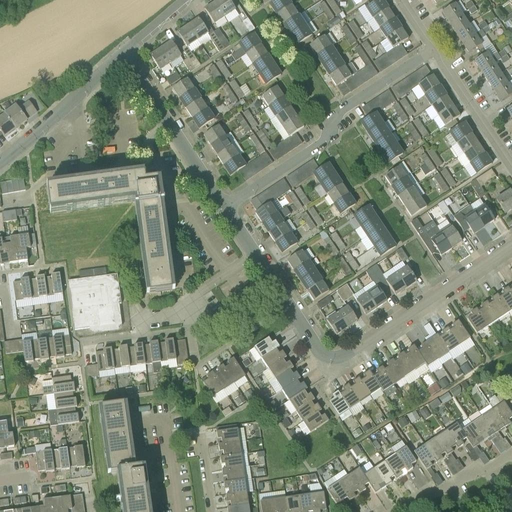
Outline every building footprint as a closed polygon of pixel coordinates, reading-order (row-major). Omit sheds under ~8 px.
[(219,0),(215,3),(225,18),(235,11),(227,0),(219,0)] [(277,0),(270,6),(276,16),(292,6),(288,0),(277,0)] [(331,8),(336,5),(332,0),(327,0),(326,1),(331,8)] [(373,19),(388,10),(381,0),(379,0),(366,9),(373,19)] [(324,13),(329,10),(324,2),(319,6),(324,13)] [(468,11),(474,7),(474,6),(471,2),(465,6),(468,11)] [(214,25),(225,18),(215,3),(204,10),(214,25)] [(449,23),(462,14),(459,10),(455,4),(442,13),(449,23)] [(336,5),(331,8),(336,16),(341,13),(336,5)] [(276,16),(283,26),(298,16),(292,6),(276,16)] [(474,7),(468,11),(471,15),(477,11),(474,7)] [(329,10),(324,13),(329,20),(334,17),(329,10)] [(380,29),(394,20),(388,10),(373,19),(380,29)] [(455,34),(469,25),(462,14),(449,23),(455,34)] [(283,26),(290,36),(305,26),(298,16),(283,26)] [(340,22),(337,18),(327,24),(331,29),(340,22)] [(255,30),(248,19),(242,23),(249,33),(255,30)] [(198,41),(208,34),(198,20),(188,26),(198,41)] [(386,39),(401,30),(394,20),(380,29),(386,39)] [(353,32),(358,29),(353,22),(348,25),(353,32)] [(478,26),(481,31),(488,27),(487,27),(485,22),(478,26)] [(469,54),(482,45),(479,41),(485,37),(485,35),(491,31),(490,30),(495,27),(492,24),(487,27),(488,27),(481,31),(475,35),(476,35),(462,44),(469,54)] [(476,35),(475,35),(469,25),(455,34),(462,44),(476,35)] [(187,48),(198,41),(188,26),(177,33),(186,46),(182,49),(188,58),(195,69),(200,66),(193,55),(193,56),(187,48)] [(305,26),(290,36),(297,46),(312,36),(305,26)] [(346,37),(351,34),(346,26),(341,30),(346,37)] [(358,29),(353,32),(358,40),(363,37),(358,29)] [(395,48),(400,45),(408,40),(401,30),(386,39),(393,49),(395,48)] [(219,53),(224,50),(217,39),(213,33),(208,36),(219,53)] [(351,34),(346,37),(351,45),(356,42),(351,34)] [(217,39),(224,50),(230,46),(223,35),(217,39)] [(246,55),(260,46),(253,35),(239,45),(246,55)] [(309,47),(316,57),(331,47),(324,37),(309,47)] [(367,53),(372,49),(367,42),(361,45),(367,53)] [(160,49),(170,64),(180,57),(171,43),(160,49)] [(395,48),(402,59),(407,55),(400,45),(395,48)] [(252,65),(267,56),(260,46),(246,55),(252,65)] [(359,57),(364,54),(359,46),(354,50),(359,57)] [(503,50),(503,51),(506,56),(511,52),(508,46),(503,50)] [(316,57),(323,67),(338,57),(331,47),(316,57)] [(389,52),(396,62),(402,59),(395,48),(393,49),(389,52)] [(160,71),(170,64),(160,49),(150,56),(160,71)] [(372,49),(367,53),(372,60),(377,57),(372,49)] [(234,50),(225,58),(227,61),(237,53),(234,50)] [(494,63),(495,64),(500,60),(506,56),(503,51),(498,55),(497,54),(491,59),(488,53),(474,62),(481,72),(494,63)] [(384,55),(391,66),(396,62),(389,52),(384,55)] [(364,54),(359,57),(364,65),(369,62),(364,54)] [(379,59),(385,69),(391,66),(384,55),(379,59)] [(259,76),(274,66),(267,56),(252,65),(259,76)] [(506,56),(500,60),(503,64),(509,60),(506,56)] [(323,67),(329,77),(345,67),(338,57),(323,67)] [(190,73),(195,69),(188,58),(183,62),(190,73)] [(379,59),(373,63),(380,73),(385,69),(379,59)] [(221,72),(226,69),(221,61),(216,64),(221,72)] [(488,83),(501,74),(495,64),(494,63),(481,72),(488,83)] [(365,68),(372,78),(377,75),(371,64),(365,68)] [(214,77),(219,73),(213,66),(209,69),(214,77)] [(259,76),(266,86),(280,76),(274,66),(259,76)] [(344,83),(349,79),(351,77),(345,67),(329,77),(336,88),(344,83)] [(367,82),(372,78),(365,68),(360,72),(367,82)] [(226,69),(221,72),(226,79),(231,76),(226,69)] [(419,85),(425,82),(418,71),(413,75),(419,85)] [(361,85),(367,82),(360,72),(354,75),(361,85)] [(219,73),(214,77),(219,84),(224,81),(219,73)] [(177,74),(166,81),(170,86),(180,79),(177,74)] [(494,93),(508,84),(504,79),(501,74),(488,83),(494,93)] [(356,89),(361,85),(354,75),(351,77),(349,79),(356,89)] [(414,89),(418,86),(419,85),(413,75),(407,79),(414,89)] [(424,97),(439,87),(432,77),(425,82),(419,85),(418,86),(424,97)] [(172,90),(179,100),(194,90),(187,79),(172,90)] [(350,93),(356,89),(349,79),(344,83),(350,93)] [(409,92),(414,89),(407,79),(402,82),(409,92)] [(234,92),(239,88),(234,81),(229,84),(234,92)] [(403,96),(409,92),(402,82),(396,86),(403,96)] [(511,95),(511,90),(511,88),(508,84),(494,93),(501,103),(511,95)] [(227,97),(232,94),(227,86),(222,89),(227,97)] [(398,100),(403,96),(396,86),(391,90),(398,100)] [(431,107),(446,97),(439,87),(424,97),(431,107)] [(239,88),(234,92),(239,99),(244,96),(239,88)] [(269,108),(283,98),(276,88),(262,98),(269,108)] [(179,100),(186,110),(201,100),(194,90),(179,100)] [(390,105),(395,101),(389,91),(383,95),(390,105)] [(232,94),(227,97),(232,104),(237,101),(232,94)] [(384,108),(390,105),(383,95),(378,98),(384,108)] [(431,107),(438,117),(453,107),(446,97),(431,107)] [(275,118),(290,108),(283,98),(269,108),(275,118)] [(379,112),(384,108),(378,98),(372,102),(379,112)] [(405,110),(410,106),(405,99),(400,102),(405,110)] [(186,110),(192,120),(208,110),(201,100),(186,110)] [(4,115),(15,130),(27,122),(25,119),(28,117),(29,119),(36,113),(28,102),(18,109),(16,105),(4,114),(5,115),(4,115)] [(373,116),(376,114),(379,112),(372,102),(367,106),(373,116)] [(398,115),(402,111),(397,104),(393,107),(398,115)] [(368,119),(373,116),(367,106),(361,109),(368,119)] [(410,106),(405,110),(410,117),(415,114),(410,106)] [(438,117),(445,127),(459,117),(453,107),(438,117)] [(275,118),(282,128),(297,118),(290,108),(275,118)] [(208,110),(192,120),(199,130),(214,120),(208,110)] [(248,122),(253,118),(248,111),(243,114),(248,122)] [(402,111),(398,115),(403,122),(408,119),(402,111)] [(361,124),(367,134),(383,124),(376,114),(373,116),(368,119),(361,124)] [(0,117),(0,132),(4,138),(15,130),(4,115),(0,117)] [(241,126),(246,123),(241,115),(236,119),(241,126)] [(253,118),(248,122),(253,129),(258,126),(253,118)] [(297,118),(282,128),(289,138),(290,137),(295,134),(303,128),(297,118)] [(418,130),(423,126),(418,119),(413,122),(418,130)] [(246,123),(241,126),(246,134),(251,130),(246,123)] [(367,134),(374,145),(389,134),(383,124),(367,134)] [(411,135),(416,131),(411,124),(406,127),(411,135)] [(456,145),(471,135),(464,124),(449,134),(456,145)] [(203,136),(210,147),(226,137),(219,126),(203,136)] [(423,126),(418,130),(423,137),(428,134),(423,126)] [(261,142),(266,138),(261,130),(256,134),(261,142)] [(416,131),(411,135),(416,142),(421,139),(416,131)] [(290,137),(297,148),(302,144),(295,134),(290,137)] [(374,145),(381,155),(396,144),(389,134),(374,145)] [(254,146),(259,143),(254,135),(249,138),(254,146)] [(463,155),(478,145),(471,135),(456,145),(463,155)] [(210,147),(217,157),(232,147),(226,137),(210,147)] [(290,137),(289,138),(284,141),(291,151),(297,148),(290,137)] [(266,138),(261,142),(267,149),(272,146),(266,138)] [(279,145),(286,155),(291,151),(284,141),(279,145)] [(259,143),(254,146),(260,154),(264,151),(259,143)] [(396,144),(381,155),(388,165),(391,163),(398,158),(403,155),(396,144)] [(274,148),(280,158),(286,155),(279,145),(274,148)] [(470,165),(484,155),(478,145),(463,155),(470,165)] [(217,157),(224,167),(239,157),(232,147),(217,157)] [(274,148),(268,152),(275,162),(280,158),(274,148)] [(432,160),(437,157),(432,149),(427,153),(432,160)] [(260,157),(267,167),(272,164),(266,153),(260,157)] [(425,165),(430,162),(425,154),(420,158),(425,165)] [(470,165),(476,175),(491,165),(484,155),(470,165)] [(239,172),(244,168),(245,167),(239,157),(224,167),(230,177),(239,172)] [(262,171),(267,167),(260,157),(255,161),(262,171)] [(437,157),(432,160),(438,168),(443,165),(437,157)] [(399,159),(398,158),(391,163),(391,164),(393,166),(400,161),(399,159)] [(256,174),(262,171),(255,161),(249,164),(256,174)] [(314,174),(320,171),(313,161),(308,164),(314,174)] [(430,162),(425,165),(430,173),(435,169),(430,162)] [(251,178),(256,174),(249,164),(245,167),(244,168),(251,178)] [(309,178),(313,175),(314,174),(308,164),(302,168),(309,178)] [(320,185),(335,175),(328,165),(320,171),(314,174),(313,175),(320,185)] [(384,178),(391,188),(407,178),(400,167),(384,178)] [(245,182),(251,178),(244,168),(239,172),(245,182)] [(304,182),(309,178),(302,168),(297,171),(304,182)] [(446,180),(451,177),(446,169),(441,173),(446,180)] [(475,181),(480,188),(496,177),(491,170),(475,181)] [(298,185),(304,182),(297,171),(291,175),(298,185)] [(439,185),(444,182),(439,174),(433,178),(439,185)] [(293,189),(298,185),(291,175),(286,179),(293,189)] [(327,195),(341,185),(335,175),(320,185),(327,195)] [(144,176),(47,189),(50,212),(135,200),(137,200),(137,202),(144,251),(149,293),(172,290),(160,203),(164,203),(162,190),(158,190),(157,181),(145,183),(144,176)] [(451,177),(446,180),(451,188),(456,185),(451,177)] [(391,188),(398,198),(413,188),(407,178),(391,188)] [(439,185),(433,178),(430,180),(431,181),(434,185),(435,188),(439,185)] [(13,193),(19,192),(17,180),(11,181),(13,193)] [(285,194),(290,190),(283,180),(278,184),(285,194)] [(8,194),(13,193),(11,181),(5,182),(8,194)] [(480,188),(475,181),(470,184),(480,199),(485,196),(480,188)] [(444,182),(439,185),(444,193),(449,189),(444,182)] [(279,198),(285,194),(278,184),(273,187),(279,198)] [(327,195),(333,205),(348,195),(341,185),(327,195)] [(276,200),(279,198),(273,187),(267,191),(274,201),(276,200)] [(300,199),(304,196),(304,194),(300,189),(299,188),(294,191),(300,199)] [(398,198),(404,208),(420,198),(413,188),(398,198)] [(269,205),(270,204),(274,201),(267,191),(262,195),(269,205)] [(511,209),(511,195),(509,192),(496,201),(505,214),(511,209)] [(292,203),(297,200),(292,193),(287,196),(292,203)] [(263,208),(269,205),(262,195),(256,198),(263,208)] [(333,205),(340,216),(355,206),(348,195),(333,205)] [(304,196),(300,199),(305,206),(310,203),(304,196)] [(255,214),(262,224),(277,214),(283,210),(276,200),(274,201),(270,204),(269,205),(263,208),(256,198),(250,202),(256,213),(255,214)] [(420,198),(404,208),(411,218),(427,208),(420,198)] [(297,200),(292,203),(298,211),(302,208),(297,200)] [(438,205),(445,216),(450,213),(443,202),(438,205)] [(353,217),(360,227),(375,218),(368,207),(353,217)] [(454,219),(463,233),(469,229),(473,235),(483,228),(473,214),(474,213),(469,207),(459,214),(460,215),(454,219)] [(474,213),(473,214),(483,228),(494,221),(484,207),(474,213)] [(262,224),(268,234),(284,224),(281,220),(290,214),(286,208),(283,210),(277,214),(262,224)] [(313,219),(318,216),(313,208),(308,211),(313,219)] [(17,221),(16,217),(15,211),(2,213),(2,214),(3,221),(3,223),(17,221)] [(306,224),(311,221),(306,213),(301,216),(306,224)] [(318,216),(313,219),(318,226),(323,223),(318,216)] [(367,238),(382,228),(375,218),(360,227),(367,238)] [(417,234),(423,231),(416,220),(410,224),(417,234)] [(306,224),(310,229),(310,230),(311,232),(316,228),(311,221),(306,224)] [(268,234),(275,244),(290,234),(284,224),(268,234)] [(374,248),(389,238),(382,228),(367,238),(374,248)] [(437,228),(426,235),(424,232),(419,236),(432,256),(437,252),(441,257),(451,250),(441,235),(437,228)] [(441,235),(451,250),(461,243),(451,228),(441,235)] [(336,244),(341,241),(336,233),(331,236),(336,244)] [(282,254),(297,244),(290,234),(275,244),(282,254)] [(17,250),(18,263),(28,262),(26,249),(30,249),(28,235),(19,237),(21,250),(17,250)] [(9,264),(18,263),(17,250),(21,250),(19,237),(10,238),(11,245),(6,245),(9,264)] [(329,248),(333,245),(328,237),(323,240),(329,248)] [(374,248),(381,258),(395,248),(389,238),(374,248)] [(0,263),(0,266),(9,264),(6,245),(2,246),(1,240),(0,239),(0,263)] [(341,241),(336,244),(341,252),(346,248),(341,241)] [(333,245),(329,248),(334,256),(339,253),(333,245)] [(408,260),(401,249),(395,253),(402,263),(408,260)] [(287,262),(294,272),(309,262),(302,251),(287,262)] [(349,264),(354,261),(349,253),(344,256),(349,264)] [(342,269),(347,266),(342,258),(337,261),(342,269)] [(354,261),(349,264),(354,272),(359,268),(354,261)] [(294,272),(300,282),(316,272),(309,262),(294,272)] [(371,269),(378,280),(383,276),(383,275),(376,265),(371,269)] [(347,266),(342,269),(347,276),(352,273),(347,266)] [(396,275),(406,289),(416,283),(406,268),(396,275)] [(80,280),(68,282),(69,289),(75,331),(98,328),(115,325),(114,314),(116,314),(115,306),(121,305),(117,275),(107,277),(106,269),(79,272),(80,280)] [(373,283),(378,280),(371,269),(366,272),(373,283)] [(406,289),(396,275),(392,269),(383,275),(383,276),(378,280),(384,288),(388,286),(396,296),(406,289)] [(300,282),(307,292),(322,282),(316,272),(300,282)] [(54,275),(54,277),(44,279),(47,297),(62,295),(59,274),(54,275)] [(31,300),(32,300),(33,305),(48,303),(47,297),(44,279),(44,277),(39,277),(39,279),(29,281),(28,281),(31,300)] [(15,302),(31,300),(28,281),(29,281),(28,279),(23,280),(24,282),(13,283),(15,302)] [(366,294),(376,309),(386,303),(379,292),(384,288),(378,280),(373,283),(376,287),(366,294)] [(322,282),(307,292),(314,302),(329,292),(322,282)] [(341,289),(349,300),(354,296),(347,285),(341,289)] [(343,303),(349,300),(341,289),(336,292),(343,303)] [(508,314),(511,311),(511,297),(506,289),(501,292),(503,296),(499,299),(497,295),(496,296),(508,314)] [(366,294),(356,301),(366,316),(376,309),(366,294)] [(498,321),(508,314),(496,296),(491,300),(493,303),(489,306),(486,303),(498,321)] [(319,311),(330,304),(326,299),(316,306),(319,311)] [(487,328),(498,321),(486,303),(480,307),(482,310),(478,313),(476,309),(476,310),(487,328)] [(337,314),(346,329),(357,322),(347,308),(337,314)] [(477,335),(487,328),(476,310),(470,314),(472,317),(467,320),(477,335)] [(346,329),(337,314),(326,321),(336,336),(346,329)] [(447,329),(459,347),(470,340),(458,322),(452,326),(454,329),(449,332),(447,329)] [(449,354),(459,347),(447,329),(441,333),(443,336),(439,339),(437,336),(436,336),(449,354)] [(56,357),(55,357),(56,359),(61,359),(61,357),(71,355),(69,336),(53,339),(56,357)] [(449,354),(436,336),(426,343),(438,361),(449,354)] [(45,359),(55,357),(56,357),(53,339),(38,341),(40,360),(40,362),(45,361),(45,359)] [(254,348),(261,359),(279,347),(275,342),(272,344),(268,339),(254,348)] [(509,345),(506,339),(500,343),(504,349),(509,345)] [(174,348),(173,342),(173,340),(168,341),(168,343),(158,344),(157,344),(160,363),(176,361),(176,360),(175,354),(174,348)] [(40,360),(38,341),(22,343),(23,352),(25,364),(30,363),(30,361),(40,360)] [(154,374),(161,373),(160,363),(157,344),(158,344),(157,342),(152,343),(153,345),(142,347),(145,365),(152,364),(154,374)] [(418,353),(425,365),(425,364),(428,368),(438,361),(426,343),(420,347),(422,350),(418,353)] [(129,367),(145,365),(142,347),(142,345),(137,345),(137,347),(127,349),(129,367)] [(114,369),(129,367),(127,349),(127,347),(121,348),(122,349),(112,351),(111,351),(114,369)] [(261,359),(268,370),(286,358),(282,352),(279,354),(276,350),(279,348),(279,347),(261,359)] [(403,354),(402,354),(414,372),(425,365),(418,353),(413,347),(407,351),(409,354),(405,357),(403,354)] [(99,372),(114,369),(111,351),(112,351),(111,349),(106,350),(106,352),(95,353),(97,365),(91,366),(93,378),(99,377),(99,372)] [(404,379),(414,372),(402,354),(397,358),(399,361),(394,364),(392,361),(404,379)] [(268,370),(275,380),(293,368),(289,363),(286,365),(283,360),(286,358),(268,370)] [(224,368),(234,384),(245,377),(233,359),(227,363),(229,366),(225,369),(224,368)] [(251,364),(248,359),(242,363),(245,368),(251,364)] [(393,386),(404,379),(392,361),(386,365),(388,368),(384,371),(382,368),(381,368),(393,386)] [(464,376),(471,371),(466,364),(459,368),(464,376)] [(223,391),(234,384),(224,368),(223,366),(216,370),(219,373),(214,376),(212,373),(223,391)] [(275,380),(282,391),(300,379),(296,373),(293,375),(290,371),(293,369),(293,368),(275,380)] [(383,392),(393,386),(381,368),(376,372),(378,375),(373,378),(380,390),(381,389),(383,392)] [(370,397),(380,390),(373,378),(369,372),(363,376),(365,379),(361,382),(358,378),(358,379),(370,397)] [(213,398),(223,391),(212,373),(206,377),(208,380),(203,384),(213,398)] [(34,386),(37,380),(30,376),(26,382),(34,386)] [(72,392),(73,393),(75,392),(74,387),(72,388),(70,377),(52,379),(53,387),(42,388),(44,396),(54,395),(72,392)] [(189,383),(185,377),(179,382),(183,387),(189,383)] [(282,391),(289,401),(307,389),(303,384),(300,386),(297,381),(300,379),(282,391)] [(359,404),(370,397),(358,379),(352,383),(355,386),(350,389),(348,386),(359,404)] [(449,386),(444,379),(438,383),(442,390),(449,386)] [(440,390),(436,384),(426,389),(431,396),(440,390)] [(349,411),(359,404),(348,386),(342,390),(344,393),(340,396),(338,393),(337,393),(349,411)] [(460,394),(460,389),(458,386),(450,392),(454,398),(460,394)] [(289,401),(296,412),(314,400),(310,395),(307,397),(304,392),(307,390),(307,389),(289,401)] [(255,397),(250,390),(244,395),(249,401),(255,397)] [(75,408),(77,408),(76,403),(74,403),(73,393),(72,392),(54,395),(56,410),(75,408)] [(338,418),(349,411),(337,393),(331,397),(334,400),(328,403),(338,418)] [(443,405),(451,399),(447,393),(439,399),(443,405)] [(245,402),(241,396),(235,399),(239,406),(245,402)] [(493,410),(505,428),(510,424),(511,427),(511,431),(511,432),(511,415),(503,403),(500,405),(495,397),(489,401),(490,403),(490,404),(490,405),(490,406),(493,410)] [(296,412),(303,423),(321,410),(317,405),(314,407),(311,403),(314,401),(314,400),(296,412)] [(274,401),(269,405),(272,410),(277,406),(274,401)] [(124,511),(147,511),(145,491),(149,491),(149,490),(148,490),(145,476),(147,476),(147,475),(143,475),(142,469),(133,471),(123,405),(101,408),(110,474),(119,473),(124,511)] [(56,410),(58,426),(79,423),(78,418),(76,418),(75,408),(56,410)] [(225,417),(232,413),(229,408),(222,412),(225,417)] [(321,410),(303,423),(310,434),(328,422),(324,416),(321,418),(318,413),(321,411),(321,410)] [(392,410),(387,413),(386,413),(389,418),(395,414),(392,410)] [(424,421),(430,417),(427,413),(425,410),(420,414),(422,417),(424,421)] [(482,417),(492,432),(496,437),(500,442),(503,440),(498,433),(500,431),(497,428),(502,425),(504,428),(505,428),(493,410),(482,417)] [(420,419),(415,411),(407,416),(411,424),(420,419)] [(471,425),(483,442),(489,438),(487,435),(492,432),(482,417),(471,425)] [(408,425),(404,418),(397,422),(402,429),(408,425)] [(288,430),(293,426),(288,419),(283,422),(288,430)] [(470,445),(473,450),(478,457),(481,455),(476,447),(479,445),(477,442),(481,439),(483,442),(471,425),(468,419),(458,426),(461,431),(460,432),(466,439),(470,445)] [(0,436),(3,436),(5,449),(14,447),(12,434),(8,435),(6,422),(0,422),(0,436)] [(365,433),(371,429),(368,424),(362,428),(365,433)] [(457,424),(445,432),(457,450),(463,446),(461,442),(466,439),(460,432),(461,431),(458,426),(457,424)] [(218,446),(239,443),(237,430),(236,430),(236,426),(216,428),(216,433),(217,440),(221,440),(222,445),(218,445),(218,446)] [(297,435),(293,429),(287,433),(291,439),(297,435)] [(355,439),(362,434),(358,429),(352,433),(355,439)] [(39,438),(39,431),(29,432),(30,439),(39,438)] [(435,439),(445,453),(449,459),(452,464),(456,462),(451,454),(453,453),(451,449),(455,447),(457,450),(445,432),(435,439)] [(494,446),(500,442),(496,437),(491,441),(494,446)] [(425,446),(437,463),(442,460),(440,457),(445,453),(435,439),(425,446)] [(220,459),(241,456),(239,443),(218,446),(219,453),(223,452),(224,458),(220,458),(220,459)] [(473,450),(470,445),(464,448),(468,453),(473,450)] [(361,453),(357,446),(351,449),(356,456),(361,453)] [(425,446),(414,453),(426,471),(426,470),(431,478),(435,476),(430,468),(432,467),(430,464),(434,461),(436,464),(437,463),(425,446)] [(69,468),(79,467),(80,469),(85,468),(82,447),(66,449),(69,468)] [(395,456),(407,473),(412,469),(410,466),(416,463),(406,448),(395,456)] [(69,470),(69,468),(66,449),(51,451),(53,470),(54,470),(64,469),(64,471),(69,470)] [(54,472),(54,470),(53,470),(51,451),(35,454),(38,472),(49,471),(49,473),(54,472)] [(222,471),(243,468),(241,456),(220,459),(221,465),(225,465),(225,470),(222,471)] [(384,463),(396,480),(402,476),(400,473),(404,470),(406,473),(407,473),(395,456),(384,463)] [(447,467),(452,464),(449,459),(444,463),(447,467)] [(374,469),(386,487),(391,483),(389,480),(394,477),(396,480),(384,463),(374,469)] [(224,484),(245,481),(243,468),(222,471),(223,478),(226,477),(227,483),(223,484),(224,484)] [(264,475),(263,470),(263,469),(256,470),(257,477),(264,476),(264,475)] [(385,487),(386,487),(374,469),(364,476),(362,474),(363,476),(368,484),(375,494),(381,490),(379,487),(383,484),(385,487)] [(348,477),(360,494),(365,491),(363,487),(368,484),(363,476),(362,474),(359,470),(348,477)] [(338,484),(349,501),(355,498),(353,494),(357,491),(359,495),(360,494),(348,477),(338,484)] [(225,496),(247,493),(245,481),(224,484),(225,491),(228,490),(229,495),(225,496)] [(310,495),(312,511),(319,511),(320,511),(326,511),(323,493),(319,484),(310,486),(311,495),(310,495)] [(338,484),(327,491),(338,509),(344,505),(342,501),(347,498),(349,502),(349,501),(338,484)] [(227,509),(248,506),(247,493),(225,496),(226,503),(230,503),(231,508),(227,508),(227,509)] [(312,511),(310,495),(298,497),(299,511),(312,511)] [(72,509),(71,503),(70,497),(60,498),(62,511),(67,511),(72,510),(72,509)] [(299,511),(298,497),(285,499),(287,511),(299,511)] [(62,511),(60,498),(52,500),(53,511),(62,511)] [(287,511),(285,499),(273,501),(274,511),(287,511)] [(39,511),(53,511),(52,500),(42,501),(43,507),(39,508),(39,511)] [(274,511),(273,501),(260,502),(261,511),(274,511)]
